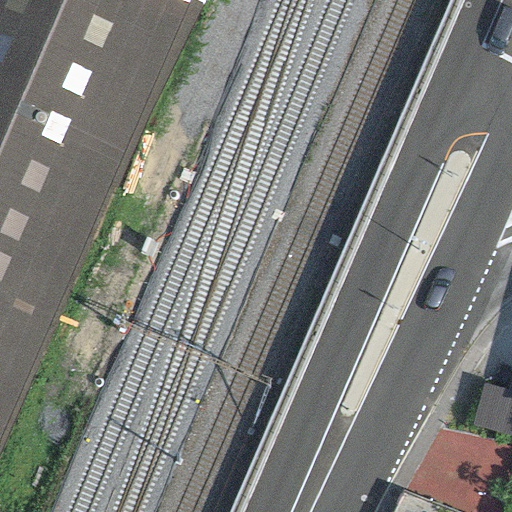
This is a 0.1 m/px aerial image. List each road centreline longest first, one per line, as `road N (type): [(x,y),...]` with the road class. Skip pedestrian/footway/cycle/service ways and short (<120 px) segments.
road 1 (primary): [(357,382),(483,108)]
road 2 (tertiary): [(357,382),(511,274)]
road 3 (primary): [(299,511),(357,382)]
